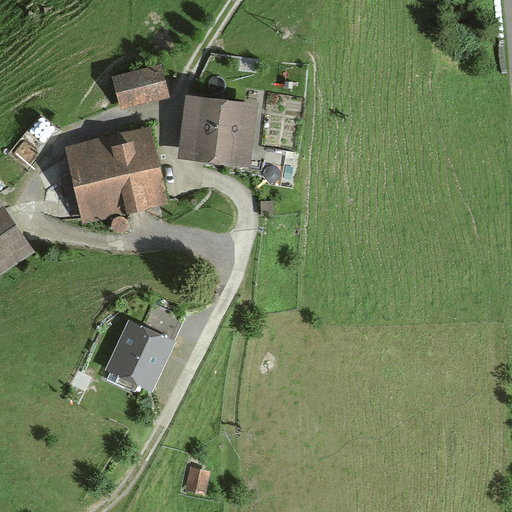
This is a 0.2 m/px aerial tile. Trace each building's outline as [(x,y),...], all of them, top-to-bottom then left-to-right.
[(161,66),(113,77),(121,110),(169,98),(161,66)] [(258,104),(184,97),(178,158),(251,166),(258,104)] [(149,129),(64,147),(80,222),(166,204),(149,129)] [(0,219),(0,275),(31,255),(6,216),(0,219)] [(176,343),(129,321),(105,371),(152,393),(176,343)] [(210,472),(190,467),(184,490),(204,495),(210,472)]
